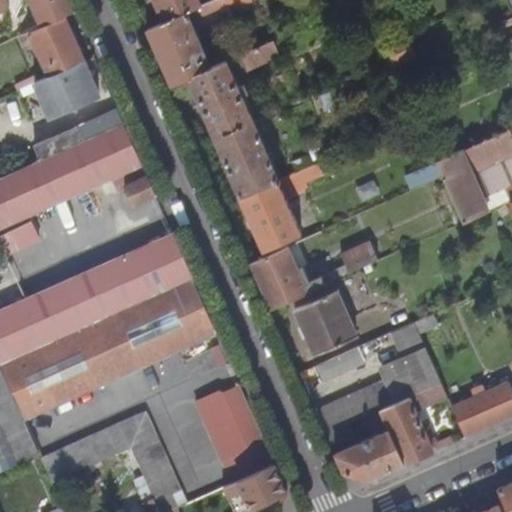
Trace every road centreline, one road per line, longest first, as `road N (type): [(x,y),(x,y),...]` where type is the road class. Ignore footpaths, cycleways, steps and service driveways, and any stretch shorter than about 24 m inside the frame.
road 1 (residential): [(320,511),(96,0)]
road 2 (residential): [(375,511),(511,449)]
